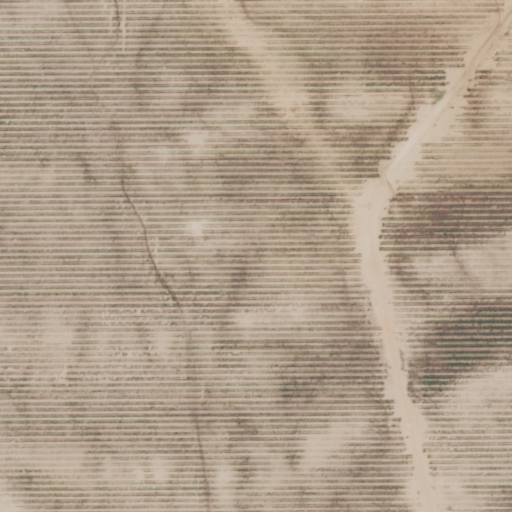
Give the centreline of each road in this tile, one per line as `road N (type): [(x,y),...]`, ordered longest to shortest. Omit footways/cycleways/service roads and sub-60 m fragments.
road 1 (residential): [(511,14),(407,143),(372,225),(402,362),(418,372),(441,511)]
road 2 (residential): [(210,0),(379,209)]
